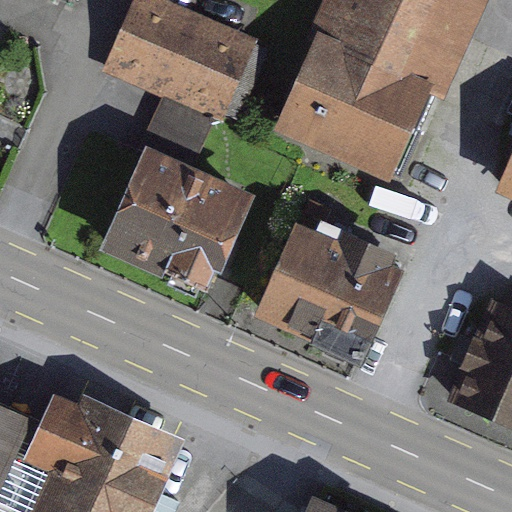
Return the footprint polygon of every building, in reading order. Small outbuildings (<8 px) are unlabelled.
[(270,38),(177,0),(146,0),(121,63),(240,111),(270,38)] [(486,0),(326,0),(315,25),(323,29),(276,131),(389,183),(431,93),(444,99),(486,0)] [(274,178),(167,138),(124,252),(231,293),(274,178)] [(426,236),(320,190),(275,295),(380,341),(426,236)] [(511,311),(497,305),(452,404),(511,430),(511,311)] [(148,511),(176,451),(56,398),(26,464),(50,475),(33,511),(148,511)] [(0,480),(26,423),(0,410),(0,480)] [(378,511),(330,491),(320,511),(378,511)]
